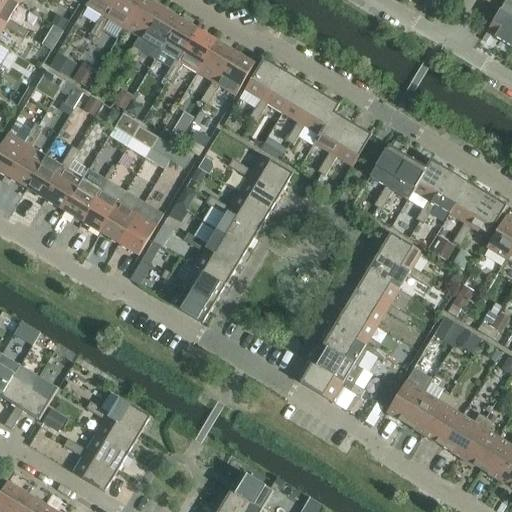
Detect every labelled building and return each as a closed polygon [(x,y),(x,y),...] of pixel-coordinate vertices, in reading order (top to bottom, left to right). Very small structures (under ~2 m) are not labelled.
[(0,0),(0,19),(8,25),(5,28),(15,34),(19,27),(10,21),(19,6),(8,0),(0,0)] [(68,0),(67,0),(64,7),(75,13),(79,6),(68,0)] [(90,0),(86,7),(102,16),(106,19),(117,0),(90,0)] [(117,0),(106,19),(102,16),(96,26),(104,30),(109,21),(124,30),(142,0),(117,0)] [(142,0),(124,30),(139,39),(143,41),(162,9),(146,0),(142,0)] [(488,31),(496,36),(495,38),(511,48),(511,7),(505,3),(488,31)] [(162,9),(143,41),(139,39),(133,48),(141,53),(147,43),(161,52),(180,20),(162,9)] [(57,17),(52,26),(54,27),(62,32),(67,23),(57,17)] [(161,52),(176,61),(180,63),(199,32),(180,20),(161,52)] [(91,36),(98,40),(104,30),(96,26),(91,36)] [(25,40),(29,33),(19,27),(15,34),(25,40)] [(54,27),(48,36),(58,42),(63,33),(62,32),(54,27)] [(199,32),(180,63),(176,61),(171,71),(178,75),(184,65),(198,74),(218,43),(199,32)] [(218,43),(198,74),(213,83),(217,86),(236,54),(218,43)] [(128,58),(135,62),(141,53),(133,48),(128,58)] [(221,88),(236,97),(255,66),(236,54),(217,86),(213,83),(208,93),(215,97),(221,88)] [(57,55),(50,67),(62,74),(70,79),(78,65),(70,60),(68,59),(67,61),(57,55)] [(245,91),(261,101),(265,103),(284,72),(264,60),(245,91)] [(89,90),(99,73),(84,64),(74,80),(89,90)] [(47,71),(37,88),(47,94),(51,87),(60,93),(61,92),(67,83),(47,71)] [(165,80),(172,85),(178,75),(171,71),(165,80)] [(284,72),(265,103),(261,101),(255,110),(263,115),(268,105),(283,114),(302,83),(284,72)] [(67,83),(61,92),(70,97),(75,89),(67,83)] [(302,83),(283,114),(298,123),(302,126),(321,94),(302,83)] [(133,96),(122,89),(113,104),(124,111),(133,96)] [(202,103),(209,107),(215,97),(208,93),(202,103)] [(335,114),(340,106),(321,94),(302,126),(298,123),(292,133),(300,137),(305,128),(319,136),(320,137),(334,113),(335,114)] [(101,105),(91,98),(84,110),(94,116),(101,105)] [(133,101),(126,112),(137,119),(144,108),(133,101)] [(114,110),(108,119),(117,124),(122,115),(114,110)] [(250,120),(257,124),(263,115),(255,110),(250,120)] [(151,112),(145,122),(155,128),(161,118),(151,112)] [(314,144),(330,154),(334,156),(353,125),(335,114),(334,113),(320,137),(319,136),(314,144)] [(124,134),(133,120),(124,115),(115,128),(124,134)] [(43,130),(36,125),(30,135),(37,139),(43,130)] [(178,125),(173,133),(183,139),(187,131),(178,125)] [(353,168),(372,136),(353,125),(334,156),(330,154),(324,163),(332,168),(337,158),(353,168)] [(159,139),(140,127),(134,138),(153,149),(159,139)] [(196,131),(191,141),(204,149),(210,139),(196,131)] [(286,142),(294,147),(300,137),(292,133),(286,142)] [(24,144),(9,135),(0,149),(0,172),(9,178),(28,147),(32,149),(37,139),(30,135),(24,144)] [(178,150),(159,139),(153,149),(172,160),(178,150)] [(27,189),(47,158),(32,149),(28,147),(9,178),(27,189)] [(277,147),(272,156),(280,161),(285,152),(277,147)] [(370,178),(386,188),(390,190),(409,158),(389,147),(370,178)] [(80,152),(73,148),(67,157),(74,162),(80,152)] [(190,158),(178,150),(172,160),(184,168),(190,158)] [(262,156),(252,172),(250,176),(282,195),(294,175),(262,156)] [(46,201),(65,169),(69,171),(74,162),(67,157),(61,167),(47,158),(27,189),(46,201)] [(206,158),(199,169),(207,174),(210,176),(214,168),(213,162),(206,158)] [(409,202),(414,194),(413,193),(427,170),(426,169),(409,158),(390,190),(386,188),(380,197),(388,202),(393,192),(409,202)] [(233,160),(229,168),(239,174),(243,166),(233,160)] [(414,194),(428,202),(432,204),(451,173),(431,161),(426,169),(427,170),(413,193),(414,194)] [(318,173),(326,178),(332,168),(324,163),(318,173)] [(282,195),(250,176),(252,172),(243,166),(239,174),(248,179),(239,194),(271,213),(282,195)] [(84,180),(69,171),(65,169),(46,201),(64,212),(84,180)] [(199,169),(192,180),(200,185),(207,174),(199,169)] [(83,223),(108,182),(89,171),(84,180),(64,212),(83,223)] [(451,173),(432,204),(428,202),(422,211),(430,216),(435,206),(450,215),(469,184),(451,173)] [(101,234),(126,193),(108,182),(83,223),(101,234)] [(469,184),(450,215),(465,224),(469,227),(488,195),(469,184)] [(186,187),(175,205),(186,212),(197,194),(186,187)] [(120,245),(145,204),(126,193),(101,234),(120,245)] [(271,213),(239,194),(230,209),(228,213),(260,232),(271,213)] [(472,229),(488,239),(507,207),(488,195),(469,227),(465,224),(459,234),(467,238),(472,229)] [(211,197),(206,205),(216,211),(221,203),(211,197)] [(374,207),(382,211),(388,202),(380,197),(374,207)] [(260,232),(228,213),(230,209),(221,203),(216,211),(226,216),(217,231),(248,250),(260,232)] [(140,257),(164,216),(145,204),(120,245),(140,257)] [(175,205),(168,216),(182,225),(188,214),(186,212),(175,205)] [(416,221),(424,225),(430,216),(422,211),(416,221)] [(511,221),(506,217),(487,249),(506,261),(511,251),(511,221)] [(402,223),(396,232),(409,240),(417,227),(409,221),(402,223)] [(248,250),(217,231),(208,246),(206,250),(237,269),(248,250)] [(188,234),(184,242),(194,248),(198,240),(188,234)] [(413,269),(423,254),(391,234),(379,254),(411,273),(409,277),(418,282),(422,275),(413,269)] [(453,243),(461,248),(467,238),(459,234),(453,243)] [(158,236),(154,243),(160,247),(164,240),(158,236)] [(237,269),(206,250),(208,246),(198,240),(194,248),(203,253),(194,268),(226,287),(237,269)] [(154,243),(144,259),(152,263),(161,248),(160,247),(154,243)] [(432,255),(445,263),(451,252),(438,244),(432,255)] [(473,256),(459,248),(449,263),(464,272),(473,256)] [(368,272),(400,291),(409,277),(411,273),(379,254),(368,272)] [(142,262),(135,272),(145,278),(151,268),(142,262)] [(226,287),(194,268),(185,283),(183,286),(215,306),(226,287)] [(166,271),(161,279),(171,285),(176,277),(166,271)] [(357,291),(388,310),(386,314),(396,319),(400,312),(391,306),(400,291),(368,272),(357,291)] [(456,273),(450,282),(458,288),(464,278),(456,273)] [(428,288),(432,281),(422,275),(418,282),(428,288)] [(171,306),(203,325),(215,306),(183,286),(185,283),(176,277),(171,285),(181,290),(171,306)] [(455,303),(465,309),(475,293),(464,286),(455,303)] [(377,328),(386,314),(388,310),(357,291),(346,309),(377,328)] [(489,312),(484,321),(492,326),(497,317),(502,308),(496,304),(490,313),(489,312)] [(461,311),(453,306),(448,314),(456,319),(461,311)] [(335,328),(366,347),(364,351),(373,356),(378,349),(368,343),(377,328),(346,309),(335,328)] [(405,325),(410,318),(400,312),(396,319),(405,325)] [(501,313),(492,328),(502,334),(511,319),(501,313)] [(460,329),(445,320),(437,334),(451,343),(460,329)] [(483,324),(478,332),(486,337),(491,328),(483,324)] [(355,365),(364,351),(366,347),(335,328),(324,346),(355,365)] [(494,342),(499,333),(491,328),(486,337),(494,342)] [(465,330),(458,341),(469,347),(476,336),(465,330)] [(313,365),(344,384),(342,388),(351,393),(355,386),(346,380),(355,365),(324,346),(313,365)] [(501,354),(492,348),(488,356),(496,361),(501,354)] [(383,362),(388,355),(378,349),(373,356),(383,362)] [(0,397),(2,399),(21,367),(2,356),(0,360),(0,397)] [(401,358),(397,365),(407,372),(412,364),(401,358)] [(511,360),(509,358),(502,369),(511,375),(511,360)] [(332,403),(342,388),(344,384),(313,365),(301,384),(332,403)] [(20,410),(39,378),(21,367),(2,399),(17,408),(11,417),(18,422),(24,412),(20,410)] [(426,394),(414,387),(419,379),(412,374),(407,383),(406,383),(387,414),(406,426),(426,394)] [(24,412),(40,422),(59,390),(39,378),(20,410),(24,412)] [(442,393),(443,391),(432,384),(426,394),(406,426),(425,437),(449,397),(442,393)] [(361,399),(365,392),(355,386),(351,393),(361,399)] [(381,391),(375,401),(386,408),(392,397),(381,391)] [(451,410),(456,401),(449,397),(425,437),(444,449),(463,417),(451,410)] [(120,399),(110,415),(108,418),(139,437),(151,418),(120,399)] [(91,403),(87,411),(96,416),(101,409),(91,403)] [(377,404),(371,412),(379,417),(385,409),(377,404)] [(97,437),(128,456),(139,437),(108,418),(110,415),(101,409),(96,416),(106,422),(97,437)] [(52,410),(44,424),(59,433),(67,419),(52,410)] [(480,415),(474,424),(463,417),(444,449),(462,460),(487,420),(480,415)] [(5,427),(12,431),(18,422),(11,417),(5,427)] [(489,433),(494,424),(487,420),(462,460),(481,471),(500,440),(489,433)] [(86,455),(117,474),(128,456),(97,437),(88,452),(86,455)] [(69,440),(64,447),(74,453),(78,446),(69,440)] [(511,446),(511,447),(500,440),(481,471),(500,482),(511,462),(511,446)] [(74,475),(105,494),(117,474),(86,455),(88,452),(78,446),(74,453),(83,459),(74,475)] [(511,462),(500,482),(511,489),(511,462)] [(274,492),(242,473),(231,493),(262,511),(261,511),(270,511),(264,508),(274,492)] [(0,496),(0,511),(17,511),(28,495),(8,483),(0,496)] [(261,511),(262,511),(231,493),(219,511),(220,511),(261,511)] [(42,511),(46,506),(28,495),(17,511),(42,511)]
